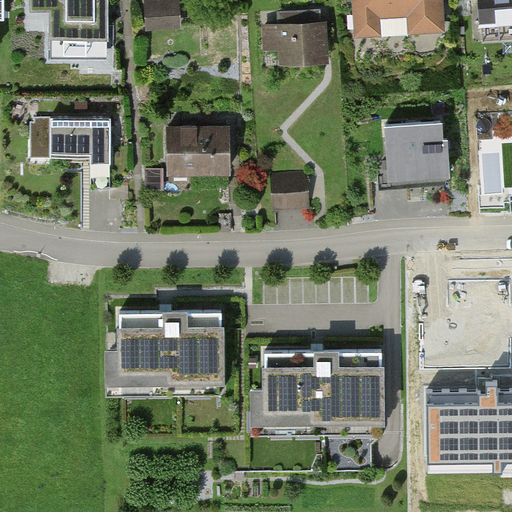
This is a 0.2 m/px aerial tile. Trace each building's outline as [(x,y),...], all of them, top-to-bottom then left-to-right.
[(22,0),(0,0),(0,25),(23,24),(22,0)] [(50,0),(52,15),(72,13),(74,41),(132,37),(129,0),(50,0)] [(448,0),(352,0),(356,36),(385,33),(383,15),(409,12),(411,34),(452,29),(448,0)] [(511,0),(475,0),(477,30),(511,27),(511,0)] [(200,2),(160,5),(161,32),(201,29),(200,2)] [(312,24),(259,27),(260,54),(279,53),(280,64),(329,61),(327,23),(312,24)] [(133,118),(71,121),(73,155),(113,153),(114,168),(136,167),(133,118)] [(442,121),(385,128),(392,187),(449,181),(442,121)] [(260,125),(192,129),(195,175),(263,170),(260,125)] [(166,185),(166,166),(150,166),(150,185),(166,185)] [(309,174),(270,174),(270,210),(309,210),(309,174)] [(117,340),(99,341),(100,394),(229,393),(228,317),(117,319),(117,340)] [(260,387),(250,387),(252,440),(389,434),(385,345),(258,350),(260,387)] [(511,389),(428,391),(430,465),(511,463),(511,389)]
